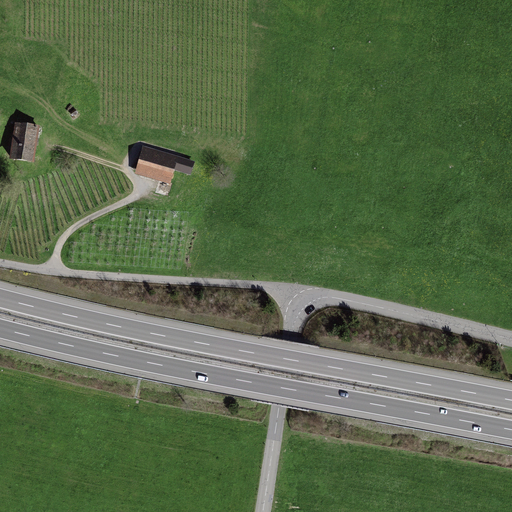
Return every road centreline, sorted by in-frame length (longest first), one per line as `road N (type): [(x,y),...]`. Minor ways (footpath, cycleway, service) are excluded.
road 1 (motorway): [(511,399),(0,297)]
road 2 (motorway): [(0,329),(511,430)]
road 3 (unclassified): [(0,263),(265,287),(301,308)]
road 4 (track): [(50,271),(64,234),(140,191),(128,174),(57,147)]
road 5 (unclassified): [(301,308),(318,299),(348,301),(511,341)]
road 6 (unclassified): [(262,511),(288,341),(301,308)]
